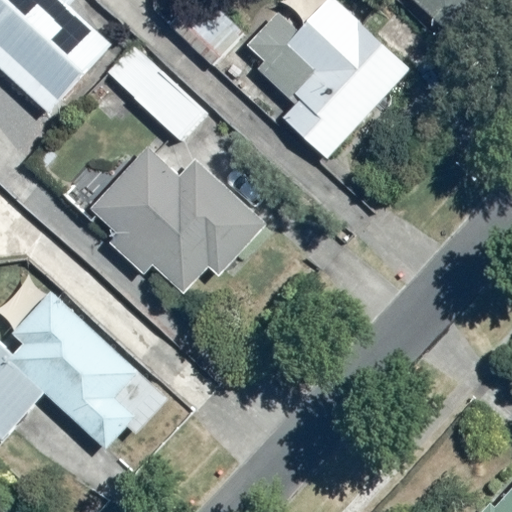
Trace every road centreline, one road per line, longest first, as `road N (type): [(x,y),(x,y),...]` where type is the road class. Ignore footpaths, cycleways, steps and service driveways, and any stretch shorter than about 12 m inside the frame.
road 1 (residential): [(236,511),(511,213)]
road 2 (unknown): [(287,457),(0,185)]
